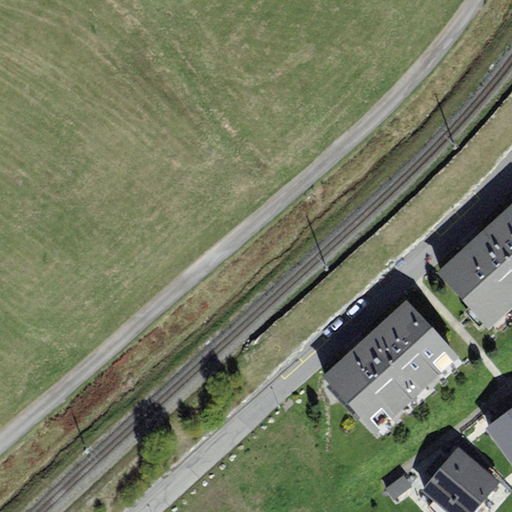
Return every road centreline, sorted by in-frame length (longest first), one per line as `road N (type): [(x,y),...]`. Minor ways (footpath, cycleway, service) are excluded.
road 1 (track): [(0,443),(357,134),(475,0)]
road 2 (residential): [(144,511),(511,175)]
